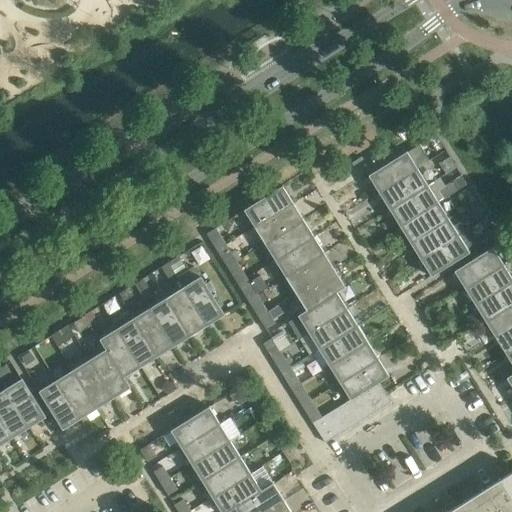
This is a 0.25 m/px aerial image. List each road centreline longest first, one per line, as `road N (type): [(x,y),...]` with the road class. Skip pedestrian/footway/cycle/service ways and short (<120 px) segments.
road 1 (tertiary): [(0,298),(444,16),(493,2)]
road 2 (tertiary): [(409,0),(0,255)]
road 3 (residential): [(357,511),(332,471),(445,400)]
road 4 (residential): [(390,511),(479,456),(445,400)]
